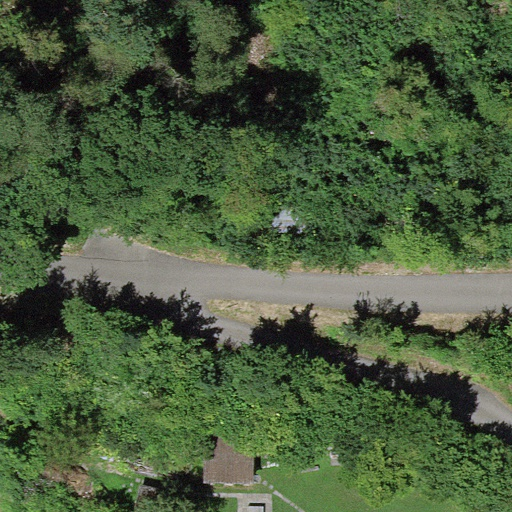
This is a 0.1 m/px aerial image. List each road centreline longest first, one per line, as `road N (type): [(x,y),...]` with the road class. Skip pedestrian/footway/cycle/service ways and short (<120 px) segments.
road 1 (residential): [(511,298),(126,290),(0,249)]
road 2 (track): [(511,438),(461,402),(126,290)]
